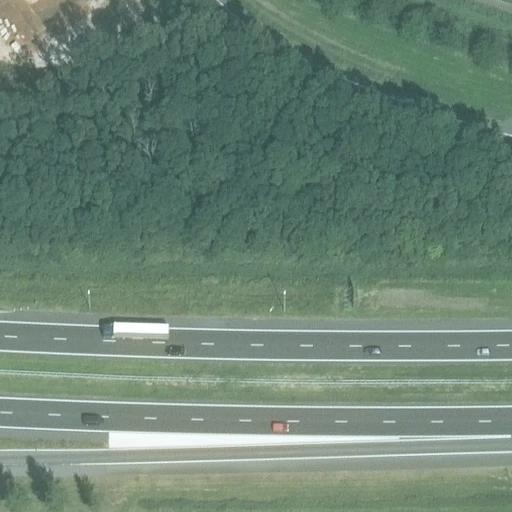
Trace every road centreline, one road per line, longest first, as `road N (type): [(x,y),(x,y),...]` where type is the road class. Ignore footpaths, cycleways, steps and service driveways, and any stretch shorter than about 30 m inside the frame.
road 1 (motorway): [(0,460),(288,452),(511,428)]
road 2 (motorway): [(0,413),(511,427)]
road 3 (motorway): [(511,348),(0,338)]
road 4 (motorway): [(511,139),(343,89),(288,62),(205,0)]
